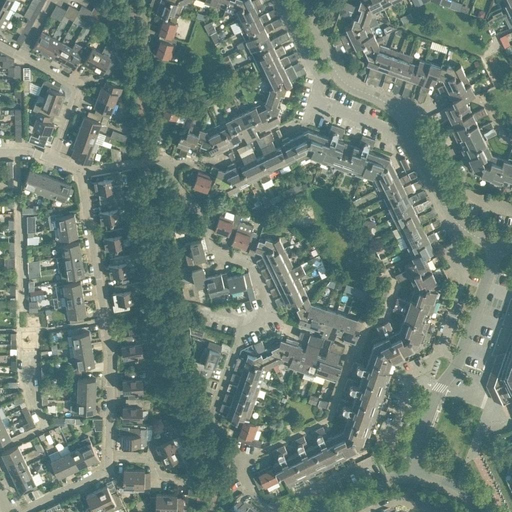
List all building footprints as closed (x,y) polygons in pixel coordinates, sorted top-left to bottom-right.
[(44,2),(41,0),(31,0),(29,6),(39,11),(44,2)] [(179,14),(183,3),(173,0),(171,0),(170,5),(157,0),(151,0),(150,4),(158,7),(156,12),(167,15),(169,10),(179,14)] [(210,0),(210,3),(226,8),(228,0),(210,0)] [(228,0),(226,8),(231,10),(232,11),(242,6),(244,11),(261,2),(260,0),(252,0),(252,1),(251,0),(228,0)] [(360,0),(358,7),(361,8),(359,13),(371,17),(373,12),(373,11),(368,1),(370,0),(360,0)] [(370,0),(368,1),(373,11),(383,7),(379,0),(370,0)] [(511,1),(505,5),(508,10),(502,12),(500,8),(491,13),(493,16),(487,20),(489,25),(510,15),(511,13),(511,1)] [(9,7),(0,2),(0,14),(4,17),(9,7)] [(102,16),(110,2),(96,3),(92,10),(102,16)] [(264,8),(261,2),(244,11),(242,6),(232,11),(236,21),(246,16),(249,21),(259,16),(259,15),(257,12),(264,8)] [(64,15),(66,10),(57,4),(51,15),(61,20),(64,15)] [(76,15),(79,10),(69,4),(66,10),(64,15),(74,20),(76,15)] [(92,10),(82,4),(79,10),(76,15),(86,20),(92,10)] [(39,11),(29,6),(23,15),(29,18),(34,21),(39,11)] [(262,21),(269,18),(266,12),(259,15),(259,16),(249,21),(246,16),(236,21),(241,30),(251,26),(254,30),(264,25),(262,21)] [(359,29),(369,24),(369,23),(371,17),(359,13),(358,19),(354,18),(351,26),(346,28),(348,33),(341,36),(343,42),(361,34),(359,29)] [(11,20),(4,17),(0,14),(0,26),(6,30),(11,20)] [(170,20),(162,18),(157,32),(169,36),(173,37),(178,23),(176,22),(178,17),(172,15),(170,20)] [(267,31),(283,23),(280,17),(264,25),(254,30),(251,26),(241,30),(246,40),(236,44),(239,49),(248,45),(268,35),(267,31)] [(29,30),(34,21),(29,18),(27,22),(22,19),(19,25),(29,30)] [(207,23),(204,24),(209,34),(216,30),(212,20),(207,23)] [(365,44),(376,38),(369,24),(359,29),(361,34),(343,42),(346,48),(354,44),(356,49),(365,44)] [(491,24),(489,25),(487,26),(492,35),(496,33),(491,24)] [(26,36),(29,30),(19,25),(16,30),(21,33),(19,37),(24,40),(26,36)] [(383,29),(385,33),(396,28),(388,25),(384,27),(383,29)] [(44,52),(52,37),(42,31),(34,47),(44,52)] [(210,34),(215,43),(221,40),(216,31),(210,34)] [(273,46),(290,38),(287,31),(270,39),(268,35),(248,45),(255,60),(265,55),(263,50),(273,45),(273,46)] [(171,58),(175,44),(173,43),(175,38),(173,37),(169,36),(167,41),(159,38),(154,53),(171,58)] [(54,58),(62,42),(52,37),(44,52),(54,58)] [(376,55),(379,44),(376,38),(365,44),(368,49),(365,50),(368,58),(366,64),(371,65),(368,73),(374,75),(381,57),(376,55)] [(64,63),(72,47),(62,42),(54,58),(64,63)] [(72,47),(64,63),(74,68),(81,55),(83,53),(86,48),(75,42),(72,47)] [(93,68),(102,52),(87,44),(86,48),(83,53),(81,55),(87,58),(84,63),(93,68)] [(386,59),(389,48),(379,44),(376,55),(381,57),(374,75),(380,77),(383,70),(387,71),(391,60),(386,59)] [(102,52),(93,68),(102,73),(105,67),(111,70),(116,60),(114,58),(115,56),(105,45),(102,52)] [(275,49),(273,46),(273,45),(263,50),(265,55),(255,60),(260,69),(270,64),(268,59),(278,55),(285,52),(282,45),(275,49)] [(396,62),(400,52),(389,48),(386,59),(391,60),(387,71),(384,78),(390,81),(393,73),(397,74),(397,75),(401,64),(396,62)] [(406,66),(410,55),(400,52),(396,62),(401,64),(397,75),(397,74),(394,82),(401,84),(403,77),(407,78),(408,78),(411,68),(406,66)] [(228,54),(222,57),(225,63),(230,60),(228,54)] [(14,66),(14,59),(6,55),(6,60),(3,60),(3,67),(8,67),(8,70),(14,70),(14,66)] [(280,59),(278,55),(268,59),(270,64),(260,69),(265,79),(275,74),(272,69),(283,64),(283,65),(290,61),(287,55),(280,59)] [(418,82),(425,61),(410,55),(406,66),(411,68),(408,78),(407,78),(404,86),(411,88),(414,80),(418,82)] [(479,58),(473,61),(477,69),(483,66),(479,58)] [(436,77),(440,66),(425,61),(418,82),(422,83),(419,91),(425,93),(429,83),(435,85),(437,77),(436,77)] [(277,79),(294,71),(292,65),(284,68),(283,65),(283,64),(272,69),(275,74),(265,79),(269,89),(279,84),(277,79)] [(456,80),(466,75),(461,64),(455,67),(447,64),(446,68),(440,66),(436,77),(437,77),(443,79),(443,80),(453,75),(456,80)] [(20,77),(20,70),(20,65),(14,66),(14,70),(8,70),(8,75),(14,75),(14,77),(20,77)] [(292,84),(290,80),(306,72),(304,66),(294,71),(277,79),(279,84),(269,89),(270,89),(267,95),(279,99),(281,94),(284,95),(287,87),(292,84)] [(460,89),(471,84),(466,75),(456,80),(453,75),(443,80),(445,84),(438,87),(441,93),(448,90),(448,89),(458,85),(460,89)] [(38,94),(45,96),(61,102),(65,92),(59,90),(60,86),(61,84),(54,80),(53,82),(50,81),(48,80),(46,79),(44,80),(43,82),(38,94)] [(101,86),(98,96),(114,102),(120,87),(109,83),(107,88),(101,86)] [(475,94),(471,84),(460,89),(458,85),(448,89),(448,90),(450,93),(442,97),(445,103),(457,98),(463,95),(465,100),(466,99),(476,95),(475,94)] [(277,114),(280,106),(277,105),(279,99),(267,95),(265,101),(270,112),(265,114),(271,127),(277,125),(276,122),(280,120),(277,114)] [(463,118),(472,113),(466,99),(465,100),(463,95),(457,98),(445,103),(447,107),(445,108),(450,118),(460,113),(463,118)] [(61,102),(45,96),(43,102),(41,101),(35,102),(33,109),(39,112),(50,116),(52,110),(58,112),(61,102)] [(109,118),(114,102),(98,96),(94,106),(100,108),(98,114),(109,118)] [(184,123),(190,104),(178,99),(177,103),(166,99),(161,113),(177,118),(177,120),(184,123)] [(270,112),(265,101),(250,108),(259,126),(258,127),(260,129),(264,127),(265,130),(271,127),(265,114),(270,112)] [(475,119),(487,114),(484,107),(472,113),(463,118),(460,113),(450,118),(454,128),(455,128),(465,123),(468,128),(477,123),(475,119)] [(259,126),(250,108),(241,113),(251,134),(253,139),(255,138),(256,139),(259,137),(259,135),(255,128),(258,127),(259,126)] [(106,125),(109,118),(98,114),(92,111),(90,117),(84,115),(81,125),(98,131),(100,126),(106,125)] [(48,121),(50,116),(39,112),(33,127),(41,130),(38,137),(31,134),(28,141),(44,147),(49,133),(50,133),(54,123),(48,121)] [(251,134),(241,113),(231,118),(240,136),(241,138),(243,143),(244,145),(251,142),(250,140),(253,139),(251,134)] [(240,136),(231,118),(216,125),(221,135),(226,133),(231,143),(230,143),(232,146),(238,143),(237,140),(241,138),(240,136)] [(511,146),(511,147),(507,159),(493,154),(491,152),(485,139),(497,133),(491,121),(479,127),(477,123),(468,128),(465,123),(455,128),(454,128),(452,129),(474,174),(511,187),(511,146)] [(196,138),(200,128),(190,124),(186,134),(181,132),(177,144),(182,146),(179,153),(186,155),(187,153),(188,148),(187,147),(191,137),(196,138)] [(341,139),(344,129),(332,124),(328,134),(341,139)] [(110,136),(98,131),(81,125),(77,135),(94,141),(102,144),(104,140),(108,141),(110,136)] [(221,135),(216,125),(207,130),(212,140),(216,138),(223,151),(228,148),(227,145),(230,143),(231,143),(226,133),(221,135)] [(188,148),(187,153),(191,154),(197,139),(201,141),(200,144),(208,147),(211,153),(215,151),(217,154),(223,151),(216,138),(212,140),(207,130),(206,130),(200,128),(196,138),(191,137),(187,147),(188,148)] [(174,129),(169,141),(175,143),(179,131),(174,129)] [(397,173),(390,158),(308,129),(293,137),(298,147),(294,149),(298,159),(310,154),(373,176),(379,187),(389,182),(387,178),(397,173)] [(123,133),(121,140),(127,142),(129,135),(123,133)] [(91,150),(94,141),(77,135),(74,144),(75,145),(71,156),(91,164),(93,157),(95,152),(91,150)] [(375,139),(362,135),(359,145),(372,149),(375,139)] [(298,147),(293,137),(289,139),(288,136),(282,139),(284,144),(280,146),(289,164),(298,159),(294,149),(298,147)] [(289,164),(280,146),(276,148),(275,146),(272,141),(272,139),(266,142),(269,149),(279,169),(289,164)] [(279,169),(269,149),(266,142),(260,145),(261,147),(264,154),(261,155),(269,173),(279,169)] [(121,160),(120,150),(111,147),(112,161),(121,160)] [(252,149),(247,151),(250,158),(259,178),(261,182),(265,189),(274,184),(269,173),(261,155),(256,157),(255,155),(252,149)] [(250,158),(247,151),(241,154),(241,156),(245,163),(241,165),(250,183),(259,178),(250,158)] [(250,183),(241,165),(237,167),(234,162),(228,165),(229,168),(225,170),(230,180),(235,178),(240,188),(250,183)] [(230,180),(225,170),(212,165),(210,171),(216,173),(214,179),(220,181),(219,184),(227,187),(229,192),(240,188),(235,178),(230,180)] [(34,189),(40,172),(30,168),(24,185),(34,189)] [(192,170),(187,183),(193,185),(192,187),(207,192),(212,176),(198,171),(198,172),(192,170)] [(44,192),(50,176),(40,172),(34,189),(44,192)] [(113,185),(111,172),(89,176),(89,177),(91,176),(92,182),(94,182),(96,192),(94,193),(100,192),(102,202),(123,199),(136,196),(135,188),(122,191),(121,184),(113,185)] [(402,182),(402,183),(409,179),(406,173),(399,177),(397,173),(387,178),(389,182),(379,187),(384,197),(394,192),(392,187),(402,182)] [(54,196),(61,179),(50,176),(44,192),(54,196)] [(71,183),(61,179),(54,196),(65,200),(71,183)] [(406,192),(407,193),(414,189),(411,183),(403,186),(402,183),(402,182),(392,187),(394,192),(384,197),(388,207),(399,202),(396,197),(406,192)] [(295,185),(288,188),(291,194),(298,191),(295,185)] [(278,191),(279,193),(282,199),(287,196),(285,192),(284,192),(282,189),(278,191)] [(411,202),(418,199),(415,193),(408,196),(407,193),(406,192),(396,197),(399,202),(388,207),(393,216),(403,211),(401,207),(411,202)] [(267,194),(272,204),(282,199),(279,193),(273,196),(274,197),(272,198),(269,193),(267,194)] [(125,211),(123,199),(102,202),(104,210),(99,211),(101,222),(99,223),(111,221),(111,222),(113,222),(113,221),(119,220),(118,212),(125,211)] [(353,201),(352,202),(354,208),(355,207),(360,205),(357,199),(353,201)] [(416,212),(423,209),(420,202),(413,206),(411,202),(401,207),(403,211),(393,216),(398,226),(408,221),(406,217),(416,212)] [(260,204),(251,208),(254,213),(262,209),(260,204)] [(220,215),(214,232),(228,236),(229,234),(234,236),(237,227),(240,221),(241,216),(241,215),(242,213),(236,211),(235,214),(233,220),(220,215)] [(51,214),(48,215),(50,229),(59,227),(76,224),(74,213),(63,215),(63,212),(56,213),(51,214)] [(421,221),(421,222),(428,218),(425,212),(418,215),(416,212),(406,217),(408,221),(398,226),(403,236),(413,231),(410,226),(421,221)] [(254,242),(257,233),(251,231),(253,225),(240,221),(237,227),(234,236),(231,244),(245,249),(248,241),(254,242)] [(433,228),(430,222),(423,225),(421,222),(421,221),(410,226),(413,231),(403,236),(407,246),(417,241),(415,236),(425,231),(426,231),(433,228)] [(78,235),(76,224),(59,227),(61,238),(78,235)] [(106,237),(104,237),(106,248),(104,249),(106,249),(111,248),(111,252),(116,251),(116,248),(118,248),(118,247),(123,246),(122,238),(129,237),(128,227),(107,230),(108,237),(106,237)] [(430,241),(438,238),(435,231),(427,235),(426,231),(425,231),(415,236),(417,241),(407,246),(412,256),(422,251),(420,246),(430,241)] [(33,236),(33,232),(27,232),(27,236),(28,236),(28,245),(36,245),(36,241),(36,236),(33,236)] [(261,252),(262,252),(272,248),(274,252),(284,247),(279,237),(274,240),(266,237),(265,238),(260,236),(259,239),(259,238),(255,250),(250,248),(248,253),(254,255),(256,250),(261,252)] [(201,239),(190,242),(183,244),(188,265),(202,262),(207,261),(201,239)] [(62,244),(63,255),(81,252),(79,241),(62,244)] [(435,251),(430,241),(420,246),(422,251),(412,256),(413,258),(414,260),(415,259),(417,264),(427,259),(426,258),(425,255),(435,251)] [(289,257),(284,247),(274,252),(272,248),(262,252),(264,256),(256,260),(259,266),(266,263),(266,262),(277,258),(279,262),(289,257)] [(63,255),(57,256),(59,267),(60,267),(83,263),(81,252),(63,255)] [(132,254),(112,257),(113,264),(108,265),(110,276),(109,276),(109,277),(120,275),(120,276),(123,276),(122,275),(128,274),(127,266),(134,265),(132,254)] [(9,268),(15,267),(15,256),(5,257),(5,268),(9,268)] [(294,267),(289,257),(279,262),(277,258),(266,262),(266,263),(268,266),(261,270),(264,276),(271,273),(271,272),(281,267),(283,272),(294,267)] [(432,270),(427,259),(417,264),(415,259),(414,260),(405,264),(407,269),(400,272),(403,279),(410,275),(409,275),(419,270),(422,275),(432,270)] [(206,277),(202,262),(188,265),(189,270),(192,270),(196,286),(206,283),(207,283),(205,277),(206,277)] [(85,274),(83,263),(60,267),(62,281),(68,280),(67,277),(85,274)] [(273,276),(266,279),(269,286),(276,282),(286,277),(288,282),(298,277),(306,273),(301,263),(294,267),(283,272),(281,267),(271,272),(271,273),(273,276)] [(437,279),(432,270),(422,275),(419,270),(409,275),(410,275),(414,285),(414,287),(409,301),(397,297),(393,310),(405,314),(400,328),(398,330),(395,332),(389,320),(377,326),(383,338),(373,342),(367,359),(366,365),(365,367),(374,370),(374,369),(376,370),(375,371),(389,375),(392,368),(394,360),(420,348),(442,284),(439,278),(437,279)] [(146,272),(138,273),(139,281),(147,279),(146,272)] [(229,285),(227,277),(226,272),(206,277),(205,277),(207,283),(206,283),(207,288),(209,296),(219,293),(218,288),(229,285)] [(252,285),(249,272),(227,277),(229,285),(231,293),(247,289),(246,286),(252,285)] [(303,286),(298,277),(288,282),(286,277),(276,282),(278,286),(270,289),(273,295),(281,292),(280,291),(291,286),(293,291),(303,286)] [(147,280),(117,285),(118,292),(113,292),(115,304),(113,304),(124,303),(125,304),(127,303),(127,302),(133,301),(132,293),(149,291),(147,280)] [(63,284),(65,295),(83,292),(81,281),(63,284)] [(336,281),(334,286),(341,289),(343,283),(336,281)] [(308,296),(303,286),(293,291),(291,286),(280,291),(281,292),(282,295),(275,299),(278,305),(285,302),(285,301),(295,296),(298,301),(308,296)] [(42,289),(30,292),(32,299),(44,297),(42,289)] [(360,296),(370,300),(372,293),(368,291),(362,289),(360,296)] [(83,292),(65,295),(60,296),(62,306),(67,306),(84,303),(83,292)] [(308,312),(311,302),(310,302),(308,296),(298,301),(295,296),(285,301),(285,302),(288,307),(297,302),(300,306),(297,308),(300,315),(298,322),(303,323),(302,326),(308,328),(313,314),(308,312)] [(38,310),(38,300),(32,300),(28,300),(29,311),(38,310)] [(320,326),(326,307),(311,302),(308,312),(313,314),(308,328),(314,330),(315,327),(319,329),(320,326)] [(86,314),(84,303),(67,306),(69,317),(86,314)] [(327,337),(337,311),(326,307),(320,326),(324,328),(321,335),(321,337),(324,338),(325,337),(327,337)] [(341,333),(347,314),(337,311),(327,337),(331,339),(330,341),(333,341),(334,339),(336,332),(341,333)] [(347,314),(341,333),(345,335),(344,338),(343,340),(349,343),(350,343),(351,340),(355,341),(359,330),(353,328),(355,325),(356,322),(357,318),(347,314)] [(128,325),(129,335),(141,333),(140,323),(128,325)] [(191,333),(197,335),(199,328),(190,325),(191,333)] [(72,334),(74,345),(91,342),(89,332),(80,333),(79,327),(73,328),(74,334),(72,334)] [(147,332),(143,332),(141,333),(129,335),(125,335),(127,344),(122,345),(124,357),(135,356),(135,357),(138,356),(138,355),(143,355),(141,345),(143,342),(148,341),(147,332)] [(511,333),(509,341),(509,342),(504,354),(503,357),(496,355),(486,385),(489,391),(493,399),(504,403),(511,400),(511,402),(511,333)] [(288,353),(293,339),(287,337),(286,340),(281,338),(279,344),(271,348),(273,351),(268,354),(273,364),(278,362),(279,362),(283,351),(288,353)] [(301,348),(302,346),(297,344),(298,341),(293,339),(288,353),(283,351),(279,362),(278,362),(273,364),(276,372),(280,370),(278,365),(279,362),(294,367),(301,348)] [(294,367),(304,371),(314,344),(314,342),(308,340),(308,342),(305,349),(301,348),(294,367)] [(200,361),(194,360),(196,373),(210,378),(214,367),(215,367),(222,346),(209,341),(207,347),(204,346),(203,351),(200,361)] [(93,353),(91,342),(74,345),(75,356),(93,353)] [(315,374),(321,355),(317,354),(320,346),(321,344),(314,342),(314,344),(304,371),(302,377),(313,380),(315,374)] [(325,378),(332,356),(335,349),(329,347),(328,349),(326,354),(326,356),(321,355),(315,374),(325,378)] [(336,381),(342,363),(338,361),(339,358),(340,353),(341,352),(335,349),(332,356),(325,378),(336,381)] [(95,364),(93,353),(75,356),(77,367),(95,364)] [(273,364),(268,354),(263,356),(261,353),(253,356),(247,354),(246,359),(238,356),(236,362),(254,369),(256,364),(267,367),(273,364)] [(360,373),(364,364),(354,361),(351,370),(360,373)] [(263,378),(267,367),(256,364),(254,369),(236,362),(234,369),(242,371),(240,375),(251,379),(253,374),(263,378)] [(364,448),(387,382),(389,375),(375,371),(376,370),(374,369),(374,370),(365,367),(343,429),(342,431),(322,440),(326,449),(325,449),(326,451),(327,450),(333,463),(364,448)] [(149,369),(127,371),(128,379),(123,379),(124,392),(135,391),(135,392),(138,392),(138,391),(143,390),(142,381),(144,378),(149,378),(149,369)] [(260,388),(263,378),(253,374),(251,379),(240,375),(233,372),(231,379),(238,381),(237,385),(247,389),(249,384),(260,388)] [(78,378),(78,389),(95,389),(96,378),(78,378)] [(358,381),(348,378),(343,390),(353,394),(358,381)] [(256,398),(260,388),(249,384),(247,389),(237,385),(229,382),(227,389),(234,392),(233,395),(233,396),(244,399),(246,394),(256,398)] [(95,401),(95,389),(78,389),(77,400),(95,401)] [(253,408),(256,398),(246,394),(244,399),(233,396),(233,395),(226,392),(224,399),(231,402),(230,405),(230,406),(240,409),(242,405),(253,408)] [(150,398),(128,398),(128,406),(124,406),(123,418),(134,419),(137,420),(138,419),(142,419),(142,410),(145,407),(150,407),(150,398)] [(351,401),(341,398),(336,410),(346,414),(351,401)] [(71,400),(70,411),(95,412),(95,401),(77,400),(71,400)] [(249,419),(253,408),(242,405),(240,409),(230,406),(230,405),(222,403),(220,409),(227,412),(226,417),(237,421),(239,416),(249,419)] [(26,406),(21,408),(24,413),(26,417),(31,415),(29,411),(26,406)] [(6,415),(0,417),(0,429),(6,427),(11,425),(6,415)] [(36,425),(33,419),(31,415),(26,417),(28,422),(23,424),(25,430),(36,425)] [(239,434),(237,439),(260,447),(262,439),(255,436),(259,424),(242,419),(237,433),(239,434)] [(327,435),(323,425),(311,431),(315,441),(327,435)] [(0,442),(11,437),(6,427),(0,429),(0,442)] [(123,434),(122,444),(140,445),(141,428),(129,428),(129,434),(123,434)] [(156,445),(161,455),(177,447),(170,432),(159,437),(162,443),(156,445)] [(308,444),(303,435),(292,441),(296,450),(308,444)] [(88,462),(99,457),(88,436),(78,441),(81,446),(88,462)] [(289,485),(329,465),(331,464),(333,463),(327,450),(326,451),(325,449),(326,449),(322,440),(316,443),(313,444),(273,464),(278,475),(283,472),(289,485)] [(23,455),(18,445),(18,444),(2,452),(7,462),(23,455)] [(289,454),(284,444),(272,450),(277,460),(289,454)] [(88,462),(81,446),(71,451),(79,467),(88,462)] [(184,462),(177,447),(161,455),(165,464),(171,461),(173,467),(184,462)] [(58,449),(48,454),(51,460),(53,464),(55,469),(59,476),(69,471),(61,455),(58,449)] [(79,467),(71,451),(61,455),(69,471),(79,467)] [(27,464),(23,455),(7,462),(11,472),(27,464)] [(32,474),(27,464),(11,472),(16,482),(32,474)] [(55,469),(53,464),(48,467),(53,479),(59,476),(55,469)] [(259,473),(254,475),(260,487),(264,485),(265,487),(279,480),(271,465),(258,471),(259,473)] [(134,487),(134,469),(124,469),(124,475),(118,475),(117,486),(134,487)] [(150,487),(151,475),(145,475),(145,469),(134,469),(134,487),(150,487)] [(37,484),(32,474),(16,482),(21,492),(37,484)] [(109,511),(124,505),(117,491),(111,493),(107,485),(97,490),(105,508),(107,511),(109,511)] [(97,511),(105,508),(97,490),(86,495),(91,505),(85,508),(87,511),(97,511)] [(166,511),(167,494),(156,493),(156,499),(150,499),(150,511),(156,511),(166,511)] [(177,494),(167,494),(166,511),(182,511),(183,500),(177,500),(177,494)]
